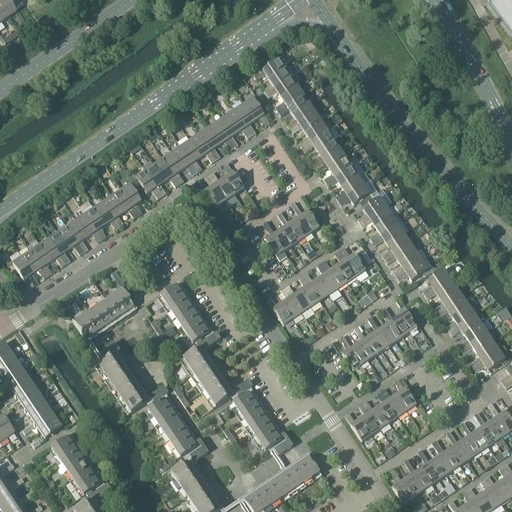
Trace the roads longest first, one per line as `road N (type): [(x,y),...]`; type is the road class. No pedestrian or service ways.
road 1 (secondary): [(0,212),(265,27)]
road 2 (secondary): [(333,31),(412,141),(511,252)]
road 3 (residential): [(370,479),(476,405),(438,349)]
road 4 (residential): [(217,250),(301,189),(265,136)]
road 5 (secondary): [(511,137),(431,0)]
road 6 (secondary): [(132,0),(0,88)]
road 7 (residential): [(0,332),(113,256)]
road 8 (residential): [(113,256),(184,214),(217,250)]
